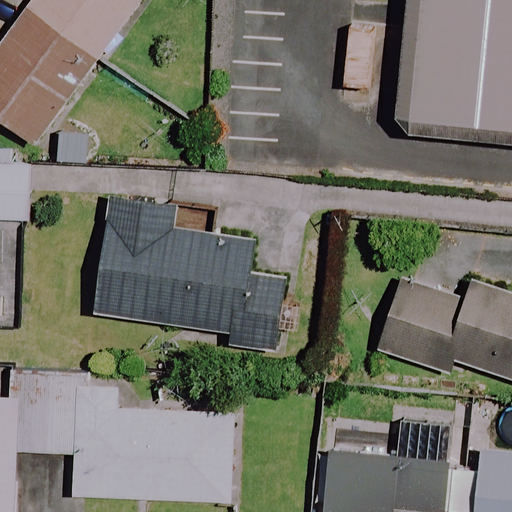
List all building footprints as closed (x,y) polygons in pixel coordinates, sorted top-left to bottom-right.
[(0,122),(33,147),(139,0),(29,0),(0,40),(0,122)] [(511,0),(391,0),(381,116),(511,127),(511,0)] [(243,192),(78,168),(61,288),(257,317),(267,244),(236,240),(243,192)] [(0,223),(28,225),(31,174),(0,171),(0,223)] [(428,264),(383,246),(350,326),(414,352),(424,326),(511,362),(511,271),(437,241),(428,264)] [(20,400),(17,453),(72,455),(70,496),(228,503),(232,414),(118,410),(119,388),(70,386),(69,402),(20,400)] [(14,511),(17,453),(20,400),(0,399),(0,511),(14,511)] [(435,511),(441,462),(316,449),(309,511),(435,511)] [(511,511),(511,454),(473,452),(470,511),(511,511)]
